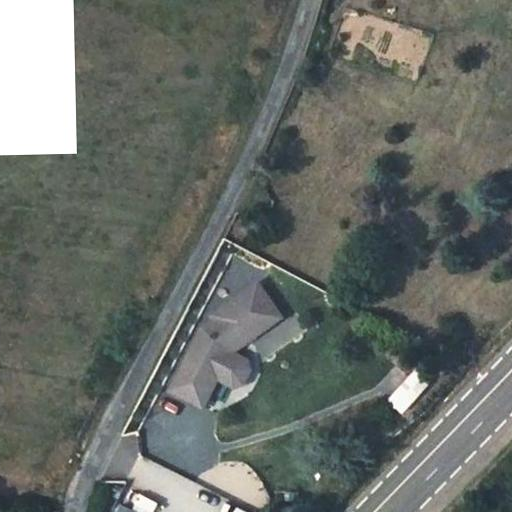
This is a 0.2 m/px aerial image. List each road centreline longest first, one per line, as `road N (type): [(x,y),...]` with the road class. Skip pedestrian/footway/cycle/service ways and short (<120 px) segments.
road 1 (unclassified): [(74,511),(298,55),(314,0)]
road 2 (primary): [(389,511),(511,386)]
